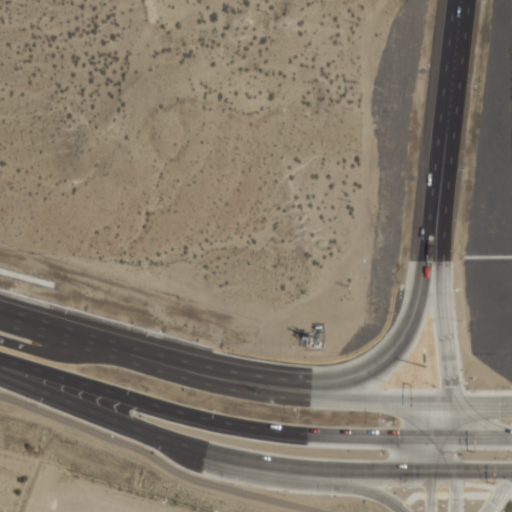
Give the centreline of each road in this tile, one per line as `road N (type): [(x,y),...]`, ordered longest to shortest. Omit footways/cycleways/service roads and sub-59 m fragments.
road 1 (primary): [(0,367),(131,429),(226,458),(318,471),(430,473)]
road 2 (secondary): [(0,360),(264,434),(438,440)]
road 3 (motorway): [(441,209),(417,318),(398,350),(367,375),(312,385),(138,355)]
road 4 (primary): [(371,405),(209,389),(138,355),(0,314)]
road 5 (motorway): [(162,440),(228,468),(366,491),(401,511)]
road 6 (motorway): [(463,0),(441,209)]
road 7 (motorway): [(441,209),(456,406)]
road 8 (primary): [(123,350),(62,351),(0,337)]
